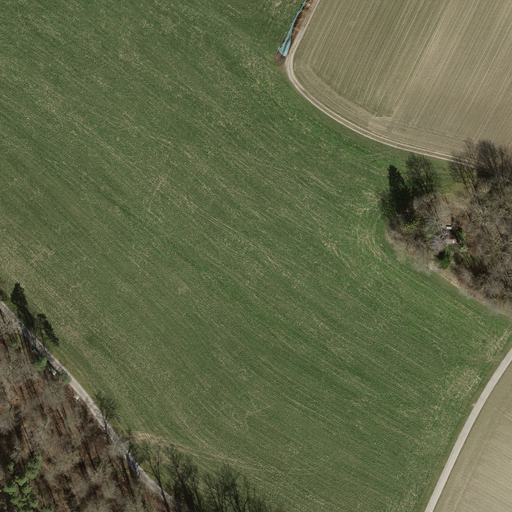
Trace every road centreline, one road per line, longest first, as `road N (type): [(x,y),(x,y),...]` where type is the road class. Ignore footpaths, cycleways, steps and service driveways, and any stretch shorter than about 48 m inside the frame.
road 1 (track): [(316,0),(294,43),(299,82),(377,134),(511,178)]
road 2 (track): [(0,298),(148,476),(202,511)]
road 3 (unclassified): [(511,357),(460,439),(429,511)]
